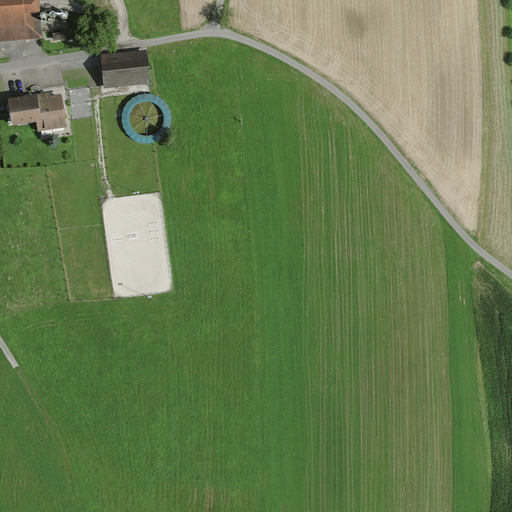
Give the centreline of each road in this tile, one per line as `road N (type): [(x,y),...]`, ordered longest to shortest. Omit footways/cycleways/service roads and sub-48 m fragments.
road 1 (unclassified): [(0,67),(199,33),(239,37),(287,59),(357,109),(465,238),(511,275)]
road 2 (track): [(79,511),(61,448),(13,364)]
